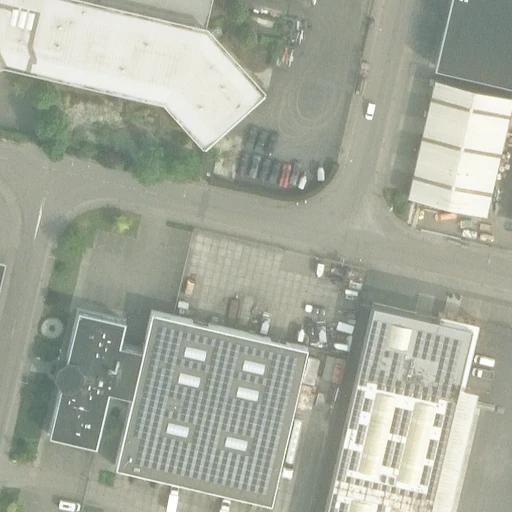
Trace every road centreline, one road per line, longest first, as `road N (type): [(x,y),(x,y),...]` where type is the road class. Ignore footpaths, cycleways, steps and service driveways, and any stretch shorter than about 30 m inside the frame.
road 1 (unclassified): [(344,239),(50,170)]
road 2 (unclassified): [(344,239),(400,0)]
road 3 (unclassified): [(0,387),(50,170)]
road 4 (unclassified): [(511,278),(344,239)]
